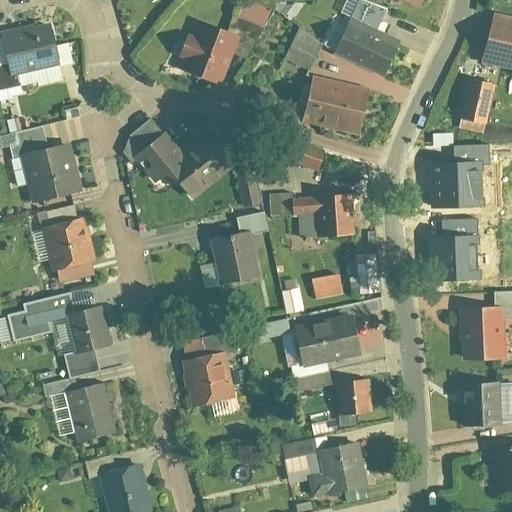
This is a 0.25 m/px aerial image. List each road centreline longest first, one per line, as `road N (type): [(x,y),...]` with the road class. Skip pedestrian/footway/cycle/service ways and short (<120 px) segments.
road 1 (residential): [(190,511),(74,0)]
road 2 (residential): [(419,511),(401,293),(400,157),(462,0)]
